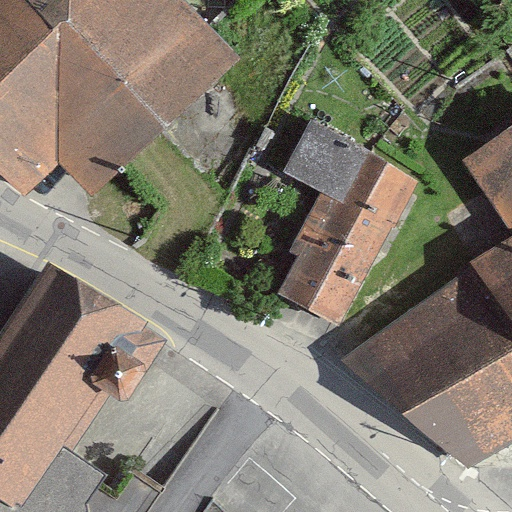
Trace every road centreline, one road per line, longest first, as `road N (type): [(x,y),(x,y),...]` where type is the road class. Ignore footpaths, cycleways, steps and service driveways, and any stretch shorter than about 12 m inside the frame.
road 1 (tertiary): [(0,202),(275,365)]
road 2 (tertiary): [(275,365),(449,511)]
road 3 (residential): [(275,365),(166,511)]
